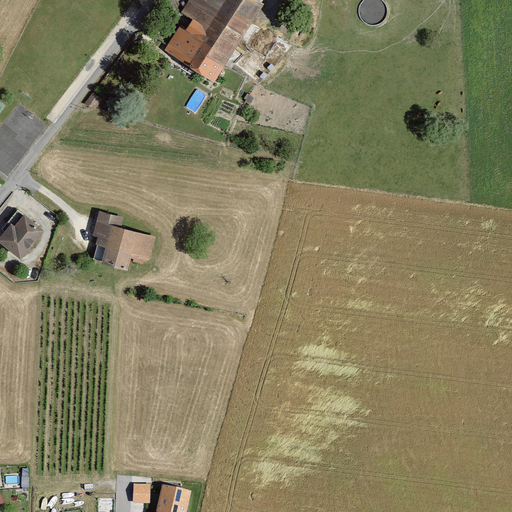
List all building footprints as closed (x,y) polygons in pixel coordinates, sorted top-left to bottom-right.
[(191,0),(182,15),(193,22),(187,31),(180,27),(165,52),(215,83),(265,4),(257,0),(191,0)] [(124,219),(100,213),(93,237),(98,238),(96,246),(106,248),(102,264),(127,271),(130,257),(148,262),(155,239),(121,229),(124,219)] [(0,242),(21,260),(44,232),(24,215),(15,227),(12,224),(0,238),(0,242)] [(150,503),(151,483),(134,483),(133,502),(150,503)] [(163,484),(156,511),(186,511),(191,490),(163,484)]
